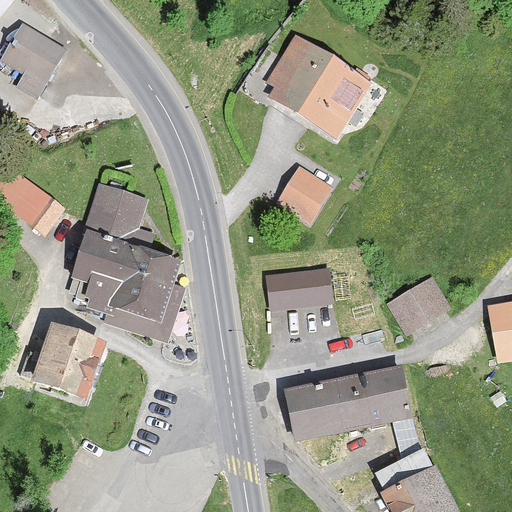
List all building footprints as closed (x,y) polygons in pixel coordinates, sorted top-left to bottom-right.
[(0,0),(0,15),(12,0),(0,0)] [(64,52),(24,32),(0,78),(0,81),(38,102),(64,52)] [(369,82),(295,39),(260,99),(334,142),(369,82)] [(332,193),(298,171),(274,209),(308,231),(332,193)] [(0,206),(46,241),(67,212),(14,173),(0,192),(0,206)] [(142,205),(103,192),(69,292),(84,297),(87,313),(118,317),(120,328),(166,343),(182,297),(167,292),(174,273),(125,257),(142,205)] [(330,272),(265,278),(268,313),(333,306),(330,272)] [(511,284),(511,302),(484,308),(496,370),(511,366),(511,279),(511,280),(511,284)] [(451,311),(433,281),(387,309),(406,339),(451,311)] [(62,384),(58,397),(89,407),(107,349),(53,332),(39,376),(62,384)] [(403,372),(283,396),(294,448),(414,424),(403,372)] [(453,511),(422,454),(376,478),(389,511),(453,511)]
